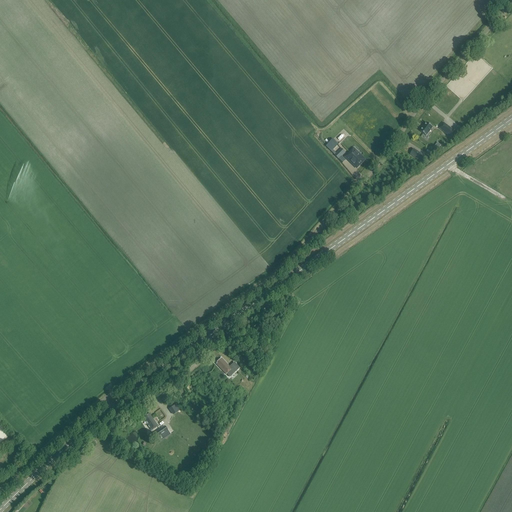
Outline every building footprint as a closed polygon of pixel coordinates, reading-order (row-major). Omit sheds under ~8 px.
[(427,123),(420,132),(426,136),(433,128),(427,123)] [(439,129),(453,139),(457,133),(453,129),(453,130),(444,123),(439,129)] [(339,159),(345,153),(342,149),(336,156),(339,159)] [(360,157),(354,152),(350,156),(349,155),(349,156),(348,155),(346,157),(354,165),(354,164),(358,167),(365,160),(361,156),(360,157)] [(230,367),(221,358),(217,363),(216,364),(226,375),(227,374),(230,377),(239,368),(234,363),(230,367)] [(174,413),(182,408),(178,403),(171,408),(174,413)] [(157,412),(157,413),(154,416),(156,419),(159,417),(160,419),(167,414),(162,408),(157,412)] [(151,431),(158,426),(149,414),(144,417),(145,418),(143,419),(151,431)] [(168,431),(167,430),(165,427),(154,434),(157,438),(162,435),(168,431)]
